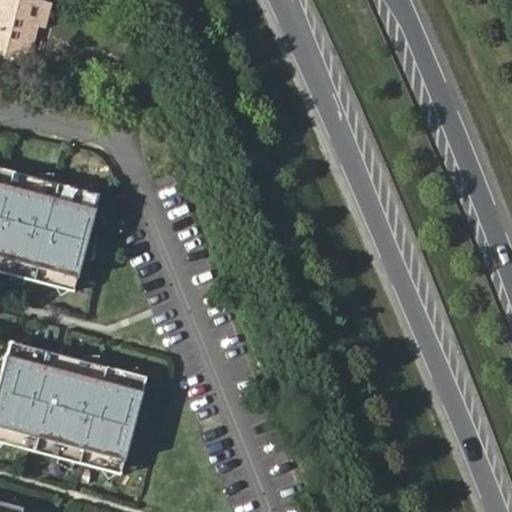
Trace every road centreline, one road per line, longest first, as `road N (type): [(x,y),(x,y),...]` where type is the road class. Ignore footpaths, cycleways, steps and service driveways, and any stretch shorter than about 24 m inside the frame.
road 1 (primary): [(283,0),(497,511)]
road 2 (primary): [(511,281),(398,0)]
road 3 (unknown): [(101,132),(343,146)]
